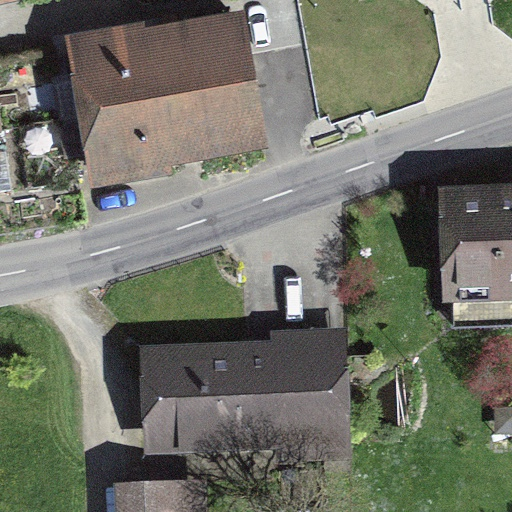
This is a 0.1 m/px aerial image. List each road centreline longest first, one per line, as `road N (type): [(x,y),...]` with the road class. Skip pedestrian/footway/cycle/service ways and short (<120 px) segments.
road 1 (tertiary): [(511,110),(300,188),(0,265)]
road 2 (track): [(20,262),(93,360),(90,511)]
